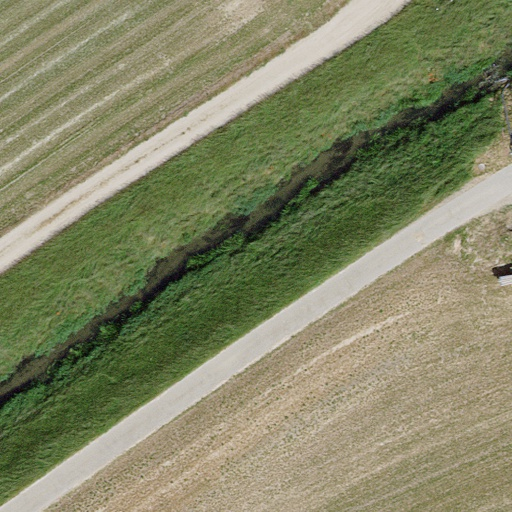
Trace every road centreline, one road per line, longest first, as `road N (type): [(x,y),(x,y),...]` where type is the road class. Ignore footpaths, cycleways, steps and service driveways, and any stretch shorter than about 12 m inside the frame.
road 1 (track): [(16,511),(511,179)]
road 2 (track): [(0,270),(381,0)]
